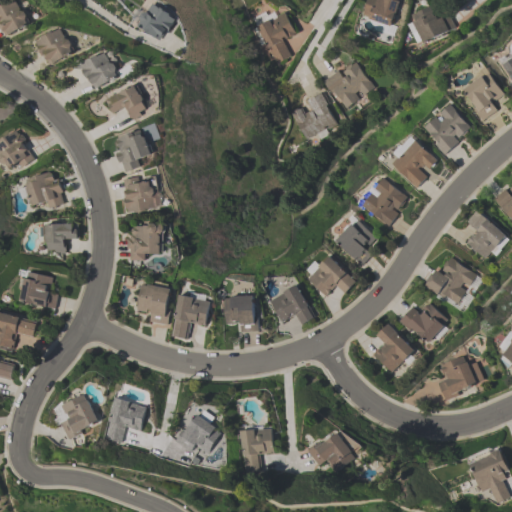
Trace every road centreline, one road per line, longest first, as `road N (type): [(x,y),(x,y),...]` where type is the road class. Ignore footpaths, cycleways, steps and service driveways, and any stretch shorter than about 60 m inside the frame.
road 1 (residential): [(0,73),(48,108),(78,149),(97,194),(102,243),(85,322),(23,414),(20,464),(34,475),(85,481),(167,511)]
road 2 (residential): [(511,140),(442,209),(386,288),(322,342)]
road 3 (residential): [(322,342),(271,361),(194,365),(85,322)]
road 4 (residential): [(322,342),(342,376),(385,414),(446,427),(511,408)]
